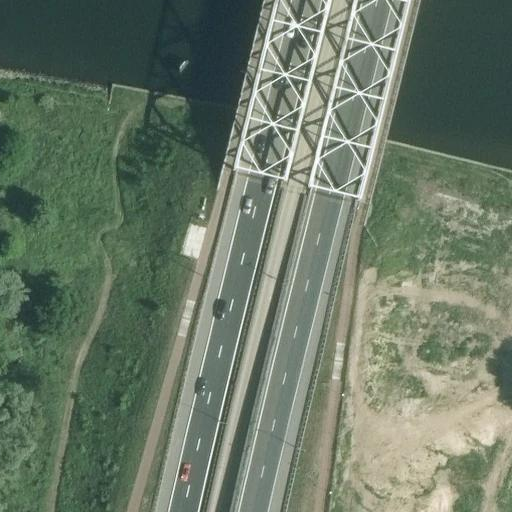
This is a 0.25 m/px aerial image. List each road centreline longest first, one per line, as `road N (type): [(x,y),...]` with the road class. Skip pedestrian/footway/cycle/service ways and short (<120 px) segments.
road 1 (motorway): [(253,511),(377,0)]
road 2 (motorway): [(306,0),(182,511)]
road 3 (unclassified): [(219,511),(341,0)]
